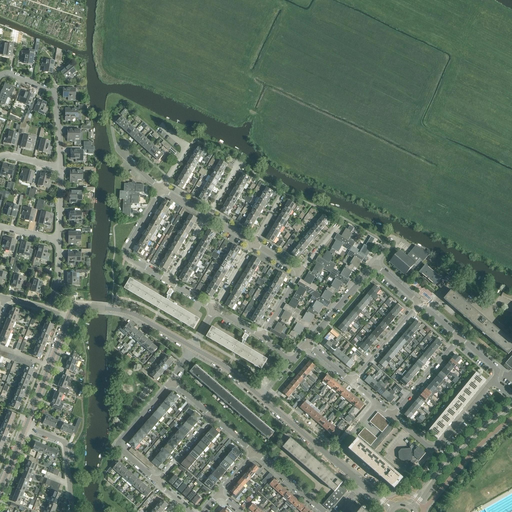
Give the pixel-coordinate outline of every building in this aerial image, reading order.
[(0,50),(4,50),(3,55),(12,57),(13,45),(2,43),(0,50)] [(22,51),(21,58),(24,58),(23,64),(24,64),(30,65),(32,65),(34,53),(34,52),(35,50),(30,50),(29,50),(29,52),(22,51)] [(41,66),(45,67),(44,72),(52,73),(54,61),(42,59),(41,66)] [(60,72),(68,81),(73,77),(71,75),(75,71),(70,65),(60,72)] [(0,94),(0,102),(5,104),(7,97),(9,97),(10,93),(12,94),(15,87),(5,83),(0,94)] [(63,97),(68,97),(68,100),(75,100),(75,88),(63,88),(63,97)] [(22,90),(18,102),(29,106),(34,95),(22,90)] [(34,111),(45,115),(47,109),(44,108),(46,103),(38,100),(34,111)] [(65,121),(72,121),(72,118),(77,118),(77,109),(65,109),(65,121)] [(117,123),(121,127),(127,121),(122,117),(117,123)] [(121,127),(126,131),(132,125),(127,121),(121,127)] [(126,131),(131,135),(136,129),(132,125),(126,131)] [(67,141),(74,141),(74,138),(79,138),(80,130),(68,129),(67,141)] [(131,135),(135,140),(141,134),(136,129),(131,135)] [(3,142),(15,145),(18,134),(9,132),(8,137),(5,136),(3,142)] [(135,140),(140,144),(145,138),(141,134),(135,140)] [(21,147),(29,149),(31,144),(34,145),(35,138),(24,135),(21,147)] [(140,144),(145,148),(150,142),(145,138),(140,144)] [(38,151),(50,154),(52,147),(48,147),(50,142),(41,140),(38,151)] [(145,148),(149,152),(155,146),(150,142),(145,148)] [(149,152),(154,156),(159,150),(155,146),(149,152)] [(198,147),(194,152),(202,157),(205,151),(198,147)] [(71,159),(76,159),(76,162),(83,162),(83,150),(71,150),(71,159)] [(159,150),(154,156),(159,161),(165,153),(163,151),(162,153),(159,150)] [(194,152),(191,158),(198,162),(202,157),(194,152)] [(191,158),(188,163),(195,167),(198,162),(191,158)] [(221,160),(217,166),(224,170),(228,165),(221,160)] [(188,163),(185,169),(192,173),(195,167),(188,163)] [(0,176),(7,177),(7,174),(12,175),(14,167),(3,164),(0,176)] [(217,166),(214,171),(221,175),(224,170),(217,166)] [(21,175),(24,176),(23,181),(31,183),(34,172),(22,169),(21,175)] [(185,169),(182,174),(189,178),(192,173),(185,169)] [(70,183),(77,183),(77,179),(82,179),(82,171),(70,171),(70,183)] [(214,171),(211,177),(218,181),(221,175),(214,171)] [(38,185),(50,188),(51,181),(48,181),(49,176),(41,174),(38,185)] [(182,174),(178,179),(185,184),(189,178),(182,174)] [(243,174),(240,179),(247,183),(250,178),(243,174)] [(211,177),(208,182),(215,186),(218,181),(211,177)] [(185,184),(178,179),(175,185),(182,189),(185,184)] [(240,179),(237,185),(244,189),(247,183),(240,179)] [(124,199),(123,205),(123,217),(131,217),(131,203),(139,204),(140,193),(143,193),(144,185),(137,184),(137,183),(133,180),(132,183),(128,183),(128,184),(124,183),(124,191),(120,191),(120,199),(124,199)] [(208,182),(205,188),(212,192),(215,186),(208,182)] [(235,188),(234,190),(241,194),(244,189),(237,185),(236,184),(234,187),(235,188)] [(266,187),(263,193),(270,197),(273,192),(266,187)] [(205,188),(201,193),(208,197),(212,192),(205,188)] [(234,190),(230,195),(237,200),(241,194),(234,190)] [(69,203),(76,203),(76,200),(82,200),(82,191),(70,191),(69,203)] [(208,197),(201,193),(198,198),(205,203),(205,202),(206,203),(207,202),(208,200),(207,199),(208,197)] [(267,202),(268,203),(269,201),(268,200),(270,197),(263,193),(260,198),(267,202)] [(230,195),(227,201),(234,205),(237,200),(230,195)] [(260,198),(257,204),(264,208),(265,208),(266,206),(265,205),(267,202),(260,198)] [(163,203),(162,205),(169,209),(171,205),(172,205),(174,202),(169,199),(167,201),(165,199),(164,200),(163,201),(163,203)] [(227,201),(224,206),(231,210),(234,205),(227,201)] [(286,206),(293,210),(295,212),(298,206),(289,201),(286,206)] [(5,210),(8,210),(7,215),(15,217),(18,206),(6,203),(5,210)] [(257,204),(253,209),(260,213),(264,208),(257,204)] [(159,210),(166,214),(168,215),(168,214),(168,213),(167,212),(169,209),(162,205),(159,210)] [(231,210),(224,206),(221,212),(228,216),(231,210)] [(286,206),(282,212),(289,216),(293,210),(286,206)] [(22,214),(25,215),(24,220),(33,222),(36,210),(24,207),(22,214)] [(253,209),(250,214),(257,219),(258,219),(260,217),(259,216),(260,213),(253,209)] [(159,210),(156,215),(163,219),(166,214),(159,210)] [(69,220),(74,220),(74,224),(81,224),(81,212),(69,211),(69,220)] [(41,212),(39,223),(50,226),(52,219),(53,214),(50,214),(41,212)] [(282,212),(279,217),(286,221),(289,216),(282,212)] [(190,214),(187,220),(194,224),(197,219),(190,214)] [(250,214),(247,220),(254,224),(257,219),(250,214)] [(156,215),(153,220),(160,224),(163,219),(156,215)] [(324,215),(319,220),(326,225),(330,220),(324,215)] [(276,222),(283,227),(285,228),(288,222),(286,221),(279,217),(278,217),(277,219),(277,220),(276,222)] [(153,220),(150,225),(157,230),(160,224),(153,220)] [(187,220),(184,225),(191,229),(194,224),(187,220)] [(254,224),(247,220),(244,225),(251,229),(254,224)] [(319,220),(315,225),(322,230),(326,225),(319,220)] [(276,222),(273,228),(280,232),(283,227),(276,222)] [(310,228),(311,229),(318,235),(322,230),(315,225),(314,224),(310,228)] [(150,225),(146,231),(154,235),(157,230),(150,225)] [(184,225),(181,230),(188,234),(191,229),(184,225)] [(340,239),(353,247),(353,246),(355,242),(349,239),(353,233),(352,232),(354,228),(350,226),(348,230),(346,228),(346,229),(347,229),(342,237),(341,236),(342,237),(341,239),(340,239)] [(273,228),(270,233),(277,237),(280,232),(273,228)] [(208,229),(205,235),(212,239),(216,234),(208,229)] [(311,229),(307,234),(314,239),(314,240),(317,238),(316,237),(318,235),(311,229)] [(181,230),(178,235),(185,239),(188,234),(181,230)] [(146,231),(143,236),(151,240),(154,235),(146,231)] [(68,244),(75,244),(75,241),(80,241),(81,232),(69,232),(68,244)] [(270,233),(269,233),(267,236),(268,236),(266,239),(273,243),(277,237),(270,233)] [(307,234),(303,239),(310,244),(314,239),(307,234)] [(178,235),(175,240),(182,245),(185,239),(178,235)] [(205,235),(202,240),(209,244),(212,239),(205,235)] [(143,236),(140,241),(147,245),(151,240),(143,236)] [(3,244),(6,245),(4,250),(13,252),(16,240),(4,237),(3,244)] [(303,239),(299,244),(305,249),(310,244),(303,239)] [(332,248),(331,250),(335,253),(336,251),(338,252),(342,246),(350,251),(353,247),(340,239),(338,241),(336,240),(337,241),(333,249),(332,248)] [(175,240),(172,246),(179,250),(182,245),(175,240)] [(202,240),(199,246),(206,250),(209,244),(202,240)] [(361,251),(353,246),(353,247),(350,251),(353,252),(363,258),(364,256),(366,257),(367,257),(366,256),(370,249),(371,249),(369,248),(372,243),(369,240),(366,246),(364,245),(361,251)] [(140,241),(137,246),(144,250),(147,245),(140,241)] [(30,244),(22,242),(19,253),(30,256),(32,250),(29,249),(30,244)] [(299,244),(295,248),(301,254),(302,253),(303,254),(305,252),(304,251),(305,249),(299,244)] [(234,245),(231,250),(238,254),(241,249),(234,245)] [(36,258),(48,261),(50,254),(47,253),(48,248),(39,246),(36,258)] [(144,250),(137,246),(134,251),(141,256),(144,250)] [(172,246),(169,251),(176,255),(179,250),(172,246)] [(199,246),(196,251),(203,255),(206,250),(199,246)] [(404,276),(408,279),(430,254),(429,254),(426,252),(416,246),(406,257),(400,251),(401,249),(389,263),(390,262),(405,275),(404,276)] [(301,254),(295,248),(291,253),(297,259),(298,258),(298,259),(301,256),(300,256),(301,254)] [(231,250),(228,255),(235,260),(238,254),(231,250)] [(321,261),(333,269),(334,269),(336,265),(330,261),(334,255),(333,255),(335,253),(331,250),(330,252),(327,251),(328,252),(324,259),(323,259),(322,259),(324,259),(322,262),(321,261)] [(169,251),(166,256),(173,260),(176,255),(169,251)] [(196,251),(192,257),(200,261),(203,255),(196,251)] [(361,261),(363,258),(353,252),(350,251),(347,255),(353,258),(350,265),(349,267),(353,270),(353,269),(356,271),(357,268),(356,268),(360,260),(361,261)] [(68,265),(75,265),(75,261),(80,262),(80,253),(68,253),(68,265)] [(228,255),(224,261),(232,265),(235,260),(228,255)] [(166,256),(163,261),(170,265),(173,260),(166,256)] [(254,256),(251,262),(258,266),(261,261),(254,256)] [(192,257),(189,262),(196,266),(200,261),(192,257)] [(170,265),(163,261),(160,266),(167,271),(170,265)] [(224,261),(221,266),(228,270),(232,265),(224,261)] [(313,271),(312,273),(318,276),(319,277),(321,275),(320,274),(323,268),(331,273),(333,269),(321,261),(320,264),(318,263),(317,263),(318,263),(314,271),(313,270),(313,271)] [(189,262),(186,267),(193,272),(196,266),(189,262)] [(251,262),(248,267),(255,271),(258,266),(251,262)] [(334,269),(333,269),(331,273),(344,280),(345,278),(347,279),(348,279),(346,278),(351,271),(352,271),(353,270),(349,267),(346,265),(341,273),(334,269)] [(221,266),(218,272),(225,276),(228,270),(221,266)] [(420,273),(431,282),(435,285),(441,278),(426,266),(420,273)] [(186,267),(183,273),(190,277),(193,272),(186,267)] [(248,267),(244,273),(251,277),(255,271),(248,267)] [(305,282),(304,284),(315,291),(316,292),(316,291),(318,287),(312,283),(315,277),(317,278),(318,276),(312,273),(310,271),(308,273),(309,274),(305,282),(304,281),(305,282)] [(218,272),(215,277),(222,281),(225,276),(218,272)] [(280,272),(276,277),(283,281),(287,276),(280,272)] [(67,285),(79,285),(79,278),(76,278),(76,273),(67,273),(67,285)] [(190,277),(183,273),(180,278),(187,282),(190,277)] [(244,273),(241,278),(248,282),(251,277),(244,273)] [(331,273),(328,277),(334,280),(331,287),(330,289),(334,291),(335,289),(338,291),(338,290),(337,290),(341,282),(342,283),(341,282),(343,280),(344,280),(331,273)] [(11,286),(20,288),(21,283),(24,284),(26,278),(14,275),(11,286)] [(215,277),(212,282),(219,287),(222,281),(215,277)] [(276,277),(273,282),(280,287),(283,281),(276,277)] [(241,278),(238,284),(245,288),(248,282),(241,278)] [(125,289),(161,310),(194,330),(200,319),(199,320),(167,301),(132,281),(132,280),(131,279),(132,280),(126,289),(125,289)] [(31,291),(42,294),(44,288),(41,287),(42,282),(34,280),(31,291)] [(212,282),(208,288),(216,292),(219,287),(212,282)] [(273,282),(270,288),(277,292),(278,292),(280,290),(279,289),(280,287),(273,282)] [(238,284),(235,289),(242,293),(245,288),(238,284)] [(297,291),(294,296),(303,301),(304,299),(302,298),(306,292),(313,296),(313,295),(313,296),(315,291),(304,284),(302,287),(300,286),(301,287),(298,292),(297,291)] [(375,285),(372,289),(377,294),(381,290),(375,285)] [(216,292),(208,288),(205,293),(212,298),(216,292)] [(270,288),(267,293),(274,297),(277,292),(270,288)] [(235,289),(232,294),(239,299),(242,293),(235,289)] [(316,292),(315,291),(313,296),(325,302),(326,300),(328,301),(329,301),(327,300),(332,293),(333,294),(333,293),(334,291),(330,289),(329,291),(326,289),(323,296),(316,291),(316,292)] [(372,289),(368,294),(373,298),(377,294),(372,289)] [(508,354),(511,350),(511,349),(511,343),(451,291),(444,299),(508,354)] [(267,293),(264,299),(271,303),(274,297),(267,293)] [(232,294),(228,300),(235,304),(239,299),(232,294)] [(368,294),(364,298),(371,304),(373,302),(371,301),(373,298),(368,294)] [(313,295),(313,296),(310,300),(316,303),(312,309),(310,307),(308,310),(315,313),(318,315),(319,313),(318,312),(322,305),(323,305),(322,304),(324,302),(325,303),(325,302),(313,296),(313,295)] [(289,309),(299,315),(301,311),(296,308),(300,302),(301,302),(302,302),(303,301),(294,296),(288,306),(290,307),(289,309)] [(364,298),(360,302),(366,307),(368,305),(371,307),(372,306),(374,308),(376,306),(373,304),(372,305),(371,304),(364,298)] [(264,299),(260,304),(267,308),(271,303),(264,299)] [(235,304),(228,300),(225,305),(232,309),(235,304)] [(357,307),(362,311),(364,313),(368,309),(366,307),(360,302),(357,307)] [(260,304),(257,309),(264,314),(267,308),(260,304)] [(394,309),(399,313),(403,309),(398,304),(394,309)] [(12,307),(9,313),(17,316),(19,310),(12,307)] [(357,307),(353,311),(359,316),(362,311),(357,307)] [(257,309),(254,315),(261,319),(264,314),(257,309)] [(282,320),(281,321),(285,324),(286,322),(288,323),(291,316),(296,319),(299,315),(289,309),(288,312),(285,310),(285,311),(286,311),(282,319),(281,318),(282,320)] [(390,313),(396,318),(399,313),(394,309),(390,313)] [(299,315),(296,319),(306,325),(307,322),(309,324),(310,323),(308,323),(313,315),(314,316),(314,315),(315,313),(308,310),(304,318),(299,315)] [(353,311),(349,315),(355,320),(359,316),(353,311)] [(9,313),(7,319),(15,322),(17,316),(9,313)] [(386,317),(392,322),(396,318),(390,313),(386,317)] [(261,319),(254,315),(251,320),(258,324),(259,325),(261,322),(260,321),(261,319)] [(349,315),(346,320),(351,324),(353,322),(355,324),(357,322),(355,320),(349,315)] [(383,321),(388,326),(392,322),(386,317),(383,321)] [(7,319),(5,324),(12,327),(15,322),(7,319)] [(290,335),(292,336),(295,338),(298,334),(300,335),(299,334),(303,327),(304,327),(303,327),(305,324),(306,325),(296,319),(294,323),(296,325),(293,331),(290,335)] [(342,324),(347,329),(350,331),(352,329),(349,327),(351,324),(346,320),(342,324)] [(416,320),(412,325),(418,329),(422,325),(416,320)] [(46,321),(44,327),(51,330),(53,324),(46,321)] [(285,324),(281,321),(280,323),(278,322),(278,323),(279,323),(275,331),(274,330),(276,332),(274,334),(284,340),(287,336),(282,333),(285,326),(284,326),(285,324)] [(379,326),(384,331),(388,326),(383,321),(379,326)] [(126,336),(128,334),(134,327),(129,323),(127,325),(125,323),(119,330),(126,336)] [(5,324),(2,330),(10,333),(12,327),(5,324)] [(347,329),(342,324),(338,328),(344,333),(347,329)] [(412,325),(409,329),(414,334),(418,329),(412,325)] [(375,330),(381,335),(384,331),(379,326),(375,330)] [(44,327),(41,332),(49,335),(51,330),(44,327)] [(128,334),(133,338),(139,332),(134,327),(128,334)] [(267,360),(241,346),(213,329),(214,328),(213,327),(214,328),(208,338),(207,337),(262,370),(267,360)] [(369,332),(372,334),(377,339),(381,335),(375,330),(373,332),(370,330),(369,331),(367,329),(365,331),(368,333),(369,332)] [(409,329),(405,333),(413,340),(414,339),(414,338),(412,336),(414,334),(409,329)] [(2,330),(0,336),(8,339),(10,333),(2,330)] [(41,332),(39,338),(47,341),(49,335),(41,332)] [(133,338),(138,342),(143,336),(139,332),(133,338)] [(405,333),(401,337),(409,344),(412,341),(414,343),(416,341),(414,339),(413,340),(405,333)] [(372,334),(368,339),(373,343),(377,339),(372,334)] [(140,343),(143,346),(148,340),(143,336),(138,342),(137,343),(139,345),(140,343)] [(398,342),(403,347),(405,349),(406,348),(409,344),(401,337),(398,342)] [(39,338),(37,344),(44,347),(47,341),(39,338)] [(368,339),(364,343),(370,348),(373,343),(368,339)] [(434,343),(439,348),(443,343),(437,339),(434,343)] [(143,346),(148,350),(153,344),(148,340),(143,346)] [(324,346),(328,350),(333,345),(331,343),(329,341),(324,346)] [(430,347),(435,352),(439,348),(434,343),(431,341),(430,342),(430,343),(432,345),(430,347)] [(394,346),(399,351),(403,347),(398,342),(394,346)] [(370,348),(364,343),(360,347),(366,352),(370,348)] [(37,344),(35,350),(42,353),(44,347),(37,344)] [(153,344),(148,350),(152,354),(158,348),(153,344)] [(328,350),(333,354),(338,348),(335,346),(333,345),(328,350)] [(390,350),(396,355),(399,351),(394,346),(390,350)] [(426,351),(432,356),(435,352),(430,347),(426,351)] [(333,354),(337,357),(342,352),(338,348),(333,354)] [(337,357),(341,361),(346,356),(344,354),(346,351),(344,349),(342,352),(337,357)] [(42,353),(35,350),(32,356),(40,358),(42,353)] [(386,355),(392,359),(396,355),(390,350),(386,355)] [(423,356),(428,361),(432,356),(426,351),(423,356)] [(69,357),(67,363),(76,367),(79,361),(80,362),(81,358),(79,357),(80,355),(73,353),(71,358),(69,357)] [(417,358),(424,365),(428,361),(423,356),(420,354),(417,357),(417,358)] [(456,354),(452,359),(458,364),(461,359),(456,354)] [(262,370),(260,373),(267,377),(270,370),(272,371),(278,360),(279,361),(270,355),(267,360),(262,370)] [(391,366),(391,365),(392,364),(390,362),(392,359),(386,355),(383,359),(388,364),(391,366)] [(167,356),(163,361),(169,366),(173,361),(170,358),(167,356)] [(341,361),(346,365),(351,359),(349,358),(346,356),(341,361)] [(415,364),(421,369),(424,365),(417,358),(416,359),(415,360),(417,362),(415,364)] [(351,359),(346,365),(350,369),(355,363),(352,361),(351,359)] [(385,368),(388,364),(383,359),(379,363),(385,368)] [(452,359),(449,363),(454,368),(456,365),(459,368),(461,366),(458,364),(452,359)] [(163,361),(159,365),(165,371),(169,366),(163,361)] [(310,361),(306,366),(312,371),(315,366),(310,361)] [(76,367),(67,363),(64,369),(67,370),(66,372),(75,376),(76,373),(74,372),(76,367)] [(449,363),(445,367),(450,372),(454,368),(449,363)] [(406,365),(408,368),(409,367),(417,373),(421,369),(415,364),(413,367),(411,365),(410,366),(407,364),(406,365)] [(159,365),(155,370),(161,376),(165,371),(159,365)] [(26,366),(24,372),(31,375),(32,373),(33,374),(34,370),(33,370),(33,369),(30,368),(28,367),(26,366)] [(196,366),(190,372),(269,439),(274,433),(196,366)] [(306,366),(302,370),(308,375),(312,371),(306,366)] [(410,371),(408,373),(413,378),(417,373),(409,367),(408,368),(408,369),(410,371)] [(445,367),(441,372),(447,376),(449,374),(452,376),(453,375),(450,372),(445,367)] [(161,376),(155,370),(150,375),(157,380),(161,376)] [(302,370),(298,375),(304,380),(308,375),(302,370)] [(24,372),(21,378),(30,381),(31,378),(30,378),(31,375),(24,372)] [(62,374),(60,380),(67,383),(70,377),(73,379),(75,376),(66,372),(65,375),(62,374)] [(441,372),(437,376),(446,383),(447,383),(445,381),(446,380),(445,379),(447,376),(441,372)] [(408,373),(404,377),(410,382),(413,378),(408,373)] [(478,373),(429,432),(438,439),(486,380),(478,373)] [(298,375),(295,379),(300,384),(304,380),(298,375)] [(323,381),(328,384),(332,379),(327,375),(323,381)] [(369,385),(374,379),(376,376),(374,375),(372,378),(369,375),(365,381),(369,385)] [(437,376),(434,380),(439,385),(441,387),(443,384),(445,385),(445,384),(448,387),(449,385),(447,383),(446,383),(437,376)] [(410,382),(404,377),(400,382),(406,386),(410,382)] [(16,383),(19,384),(26,387),(27,385),(28,385),(30,381),(21,378),(20,381),(17,380),(16,383)] [(295,379),(291,384),(296,389),(300,384),(295,379)] [(328,384),(332,388),(337,383),(332,379),(328,384)] [(369,385),(373,388),(378,383),(374,379),(369,385)] [(67,383),(60,380),(58,386),(60,387),(59,390),(68,393),(69,390),(65,389),(67,383)] [(434,380),(430,385),(438,392),(440,390),(437,388),(439,385),(434,380)] [(373,388),(378,392),(385,384),(383,382),(382,383),(380,381),(378,383),(373,388)] [(332,388),(337,392),(341,386),(337,383),(332,388)] [(15,389),(17,389),(25,393),(26,390),(25,389),(26,387),(19,384),(18,386),(17,385),(16,386),(15,389)] [(291,384),(287,388),(292,393),(296,389),(291,384)] [(378,392),(382,396),(387,390),(384,388),(387,386),(385,384),(378,392)] [(430,385),(426,389),(432,394),(434,391),(437,394),(438,392),(430,385)] [(337,392),(341,396),(346,390),(341,386),(337,392)] [(292,393),(287,388),(283,393),(288,398),(292,393)] [(17,389),(14,395),(22,398),(23,396),(24,396),(25,393),(17,389)] [(426,389),(423,393),(430,399),(431,400),(432,398),(430,396),(432,394),(426,389)] [(68,393),(59,390),(58,393),(55,392),(53,398),(60,400),(63,395),(66,396),(68,393)] [(341,396),(346,399),(351,394),(346,390),(341,396)] [(382,396),(386,400),(391,394),(393,391),(391,390),(389,392),(387,390),(382,396)] [(391,394),(386,400),(391,403),(393,400),(395,398),(393,396),(395,393),(393,391),(391,394)] [(172,393),(168,397),(175,403),(180,397),(177,394),(175,395),(172,393)] [(419,398),(424,402),(426,404),(430,399),(423,393),(419,398)] [(346,399),(351,403),(355,397),(351,394),(346,399)] [(14,395),(12,401),(20,404),(22,398),(14,395)] [(168,397),(164,402),(171,408),(175,403),(168,397)] [(351,403),(355,407),(360,401),(355,397),(351,403)] [(60,400),(53,398),(51,403),(53,404),(52,407),(56,409),(55,410),(60,412),(61,411),(62,407),(58,406),(60,400)] [(419,398),(415,402),(421,407),(424,402),(419,398)] [(20,404),(12,401),(10,407),(17,410),(20,404)] [(360,401),(355,407),(360,410),(364,405),(360,401)] [(164,402),(160,406),(167,412),(171,408),(164,402)] [(300,408),(305,411),(309,406),(305,402),(300,408)] [(415,402),(412,406),(417,411),(421,407),(415,402)] [(160,406),(157,411),(163,417),(167,412),(160,406)] [(305,411),(309,415),(314,410),(309,406),(305,411)] [(412,406),(408,411),(413,415),(417,411),(412,406)] [(8,412),(6,417),(13,420),(15,414),(13,413),(13,412),(6,409),(5,411),(8,412)] [(309,415),(314,419),(318,414),(314,410),(309,415)] [(43,424),(49,426),(52,418),(52,417),(47,414),(47,413),(44,411),(41,420),(44,421),(43,424)] [(157,411),(153,416),(159,421),(163,417),(157,411)] [(413,415),(408,411),(404,415),(410,420),(413,415)] [(195,412),(191,417),(198,422),(202,418),(195,412)] [(314,419),(318,423),(323,418),(318,414),(314,419)] [(153,416),(149,420),(155,426),(159,421),(153,416)] [(6,417),(3,423),(11,426),(13,420),(6,417)] [(55,426),(58,427),(62,418),(59,417),(57,421),(52,418),(49,426),(54,428),(55,426)] [(191,417),(187,421),(194,427),(198,422),(191,417)] [(62,418),(58,427),(61,428),(60,430),(66,433),(69,425),(63,423),(65,419),(62,418)] [(69,425),(66,433),(72,435),(72,433),(76,434),(82,419),(78,418),(74,428),(69,425)] [(318,423),(323,427),(327,421),(323,418),(318,423)] [(149,420),(145,425),(152,430),(155,426),(149,420)] [(187,421),(183,426),(190,432),(194,427),(187,421)] [(323,427),(327,431),(332,425),(327,421),(323,427)] [(3,423),(1,429),(9,432),(11,426),(3,423)] [(145,425),(141,429),(148,435),(152,430),(145,425)] [(327,431),(332,435),(336,429),(332,425),(327,431)] [(183,426),(179,430),(186,436),(190,432),(183,426)] [(213,428),(209,432),(216,438),(220,433),(213,428)] [(1,429),(0,431),(0,434),(6,437),(9,432),(1,429)] [(141,429),(137,434),(144,440),(148,435),(141,429)] [(336,429),(332,435),(336,438),(341,433),(336,429)] [(179,430),(175,435),(182,441),(186,436),(179,430)] [(209,432),(205,437),(212,442),(216,438),(209,432)] [(137,434),(133,438),(140,444),(144,440),(137,434)] [(175,435),(171,440),(178,445),(182,441),(175,435)] [(205,437),(201,441),(208,447),(212,442),(205,437)] [(133,446),(131,449),(135,453),(137,450),(136,449),(140,444),(133,438),(129,443),(133,446)] [(283,448),(334,491),(335,492),(344,481),(340,478),(339,480),(335,476),(335,475),(334,474),(333,475),(291,439),(283,448)] [(171,440),(168,444),(174,450),(178,445),(171,440)] [(350,449),(396,488),(404,479),(372,451),(358,440),(350,449)] [(201,441),(197,446),(204,452),(208,447),(201,441)] [(32,450),(38,452),(41,445),(35,442),(32,450)] [(417,463),(425,453),(418,447),(417,449),(409,442),(410,449),(401,449),(398,452),(399,459),(402,461),(411,461),(411,467),(415,462),(417,463)] [(168,444),(164,449),(170,455),(174,450),(168,444)] [(38,452),(44,454),(47,447),(41,445),(38,452)] [(197,446),(193,451),(200,456),(204,452),(197,446)] [(44,454),(50,457),(53,449),(47,447),(44,454)] [(236,447),(232,452),(239,457),(243,453),(236,447)] [(53,449),(50,457),(55,459),(58,451),(53,449)] [(164,449),(160,453),(166,459),(168,457),(169,458),(171,455),(170,455),(164,449)] [(193,451),(189,455),(196,461),(200,456),(193,451)] [(232,452),(228,456),(235,462),(239,457),(232,452)] [(160,453),(156,458),(162,464),(166,459),(160,453)] [(189,455),(186,460),(192,465),(196,461),(189,455)] [(228,456),(224,461),(231,467),(235,462),(228,456)] [(152,463),(155,465),(159,468),(162,464),(156,458),(152,463)] [(192,465),(186,460),(182,464),(188,470),(192,465)] [(28,461),(25,467),(33,470),(35,464),(28,461)] [(224,461),(220,465),(227,471),(231,467),(224,461)] [(113,469),(118,473),(124,466),(123,466),(124,466),(122,464),(121,464),(119,462),(113,469)] [(254,464),(250,469),(255,473),(258,476),(263,470),(260,468),(259,468),(254,464)] [(220,465),(216,470),(223,476),(227,471),(220,465)] [(118,473),(123,477),(128,471),(124,466),(118,473)] [(25,467),(23,473),(31,476),(34,477),(35,475),(32,473),(33,470),(25,467)] [(250,469),(246,473),(251,478),(255,473),(250,469)] [(216,470),(212,475),(219,480),(223,476),(216,470)] [(123,477),(128,481),(133,475),(128,471),(123,477)] [(23,473),(21,478),(28,481),(30,478),(33,479),(34,477),(31,476),(23,473)] [(246,473),(242,478),(250,485),(252,482),(249,480),(251,478),(246,473)] [(128,481),(133,485),(138,479),(133,475),(128,481)] [(168,482),(173,485),(179,479),(174,475),(168,482)] [(212,475),(208,479),(215,485),(219,480),(212,475)] [(21,478),(19,484),(26,487),(28,481),(21,478)] [(242,478),(238,482),(244,487),(246,484),(249,487),(250,485),(242,478)] [(133,485),(137,489),(143,483),(138,479),(133,485)] [(173,485),(178,489),(183,483),(179,479),(173,485)] [(215,485),(208,479),(204,484),(211,490),(215,485)] [(271,486),(274,489),(279,484),(274,480),(271,483),(270,481),(266,485),(269,488),(271,486)] [(238,482),(235,487),(242,493),(245,488),(244,487),(238,482)] [(137,489),(142,493),(147,487),(143,483),(137,489)] [(178,489),(182,493),(188,487),(183,483),(178,489)] [(19,484),(16,490),(24,493),(25,489),(28,491),(29,488),(26,487),(19,484)] [(274,489),(279,493),(283,488),(279,484),(274,489)] [(340,486),(328,499),(324,505),(330,510),(334,505),(346,491),(340,486)] [(147,487),(142,493),(147,497),(152,491),(147,487)] [(182,493),(187,497),(193,491),(188,487),(182,493)] [(242,493),(235,487),(231,491),(233,494),(232,496),(236,499),(242,493)] [(279,493),(283,496),(288,491),(283,488),(279,493)] [(16,490),(14,495),(25,500),(26,497),(23,496),(24,493),(16,490)] [(51,497),(59,500),(61,494),(59,493),(54,491),(51,497)] [(187,497),(191,501),(197,495),(193,491),(187,497)] [(283,496),(288,500),(292,495),(288,491),(283,496)] [(25,500),(14,495),(12,501),(19,504),(21,501),(24,502),(25,500)] [(197,495),(191,501),(196,505),(202,499),(197,495)] [(288,500),(292,504),(297,499),(292,495),(288,500)] [(49,503),(57,506),(59,500),(51,497),(49,503)] [(292,504),(297,508),(301,503),(297,499),(292,504)] [(162,500),(158,504),(164,510),(168,505),(162,500)] [(47,509),(54,511),(57,506),(49,503),(47,509)] [(297,508),(301,511),(306,507),(301,503),(297,508)]
